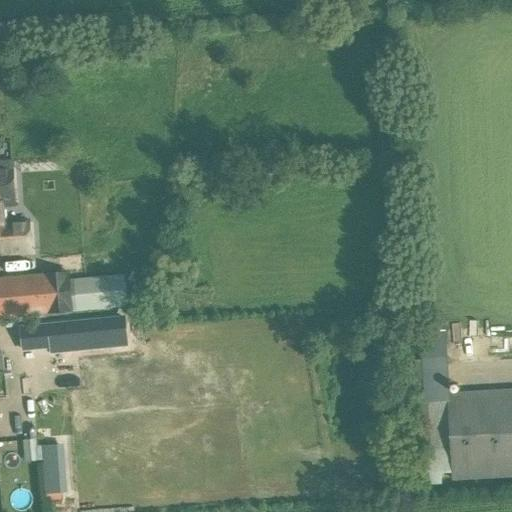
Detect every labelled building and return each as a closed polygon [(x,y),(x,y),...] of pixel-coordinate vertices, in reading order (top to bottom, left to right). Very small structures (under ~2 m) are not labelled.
[(12,169),(0,169),(0,251),(22,250),(21,222),(0,222),(0,200),(14,200),(12,169)] [(47,275),(0,278),(0,317),(49,314),(47,275)] [(125,276),(69,280),(70,312),(128,307),(125,276)] [(104,320),(23,328),(25,351),(54,349),(55,356),(106,351),(104,320)] [(511,327),(494,328),(494,341),(511,340),(511,327)] [(442,346),(418,348),(422,393),(446,391),(442,346)] [(34,380),(63,378),(62,367),(33,370),(34,380)] [(511,389),(446,393),(451,479),(511,475),(511,389)] [(61,493),(57,444),(44,445),(47,494),(61,493)]
